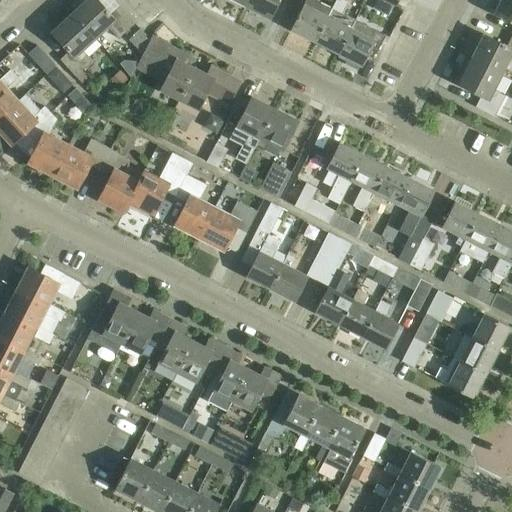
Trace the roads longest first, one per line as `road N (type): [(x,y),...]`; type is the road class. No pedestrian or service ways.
road 1 (residential): [(497,450),(24,205)]
road 2 (residential): [(392,125),(164,0)]
road 3 (residential): [(106,511),(59,488),(106,396)]
road 4 (residential): [(392,125),(455,0)]
road 5 (residential): [(511,187),(392,125)]
